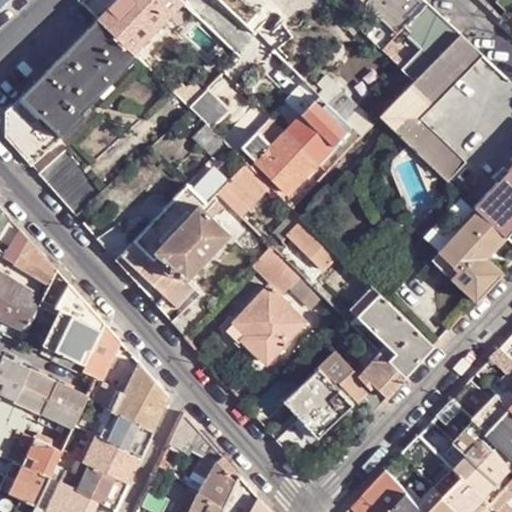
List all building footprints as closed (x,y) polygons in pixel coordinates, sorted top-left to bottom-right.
[(164,23),(185,1),(183,0),(96,0),(88,8),(99,18),(134,53),(149,38),(153,41),(160,34),(156,31),(164,23)] [(424,0),(368,0),(365,3),(397,33),(404,27),(428,3),(424,0)] [(511,0),(496,0),(489,8),(499,19),(511,6),(511,0)] [(444,20),(428,3),(404,27),(425,46),(408,64),(397,53),(401,49),(391,39),(382,50),(402,69),(415,82),(462,35),(444,20)] [(138,56),(134,53),(99,18),(45,72),(49,75),(28,97),(41,111),(39,114),(63,138),(85,115),(84,113),(85,112),(83,111),(138,56)] [(485,55),(462,35),(415,82),(381,116),(448,180),(467,161),(422,118),(485,55)] [(31,165),(63,138),(39,114),(41,111),(28,97),(49,75),(45,72),(6,111),(4,135),(31,165)] [(345,120),(360,107),(332,79),(318,93),(320,95),(345,120)] [(298,118),(312,104),(294,86),(281,101),(298,118)] [(230,111),(207,89),(189,106),(192,110),(205,122),(212,128),(230,111)] [(285,131),(317,162),(347,132),(314,101),(312,104),(298,118),(285,131)] [(362,136),(376,121),(360,107),(345,120),(362,136)] [(288,193),(317,162),(285,131),(270,115),(256,131),(241,147),(288,193)] [(211,155),(225,141),(212,128),(205,122),(192,136),(211,155)] [(75,215),(102,191),(66,149),(38,173),(75,215)] [(241,217),(270,186),(258,175),(247,163),(226,181),(215,192),(228,205),(241,217)] [(212,195),(215,192),(226,181),(213,166),(191,187),(186,183),(133,241),(119,224),(97,240),(135,282),(142,275),(165,296),(170,299),(183,288),(186,290),(192,284),(185,282),(229,234),(213,218),(200,207),(212,195)] [(511,167),(474,206),(478,209),(507,236),(511,230),(511,167)] [(224,206),(212,195),(200,207),(213,218),(224,206)] [(0,272),(42,296),(56,269),(29,238),(0,205),(0,272)] [(507,236),(478,209),(432,259),(476,301),(503,273),(487,257),(507,236)] [(340,254),(308,223),(296,235),(301,240),(298,244),(324,270),(340,254)] [(301,276),(272,246),(253,266),(282,296),(301,276)] [(53,357),(82,371),(104,323),(83,299),(56,269),(42,296),(41,299),(62,309),(45,344),(56,348),(53,357)] [(42,296),(0,272),(0,310),(7,313),(11,305),(31,317),(38,304),(41,299),(42,296)] [(269,287),(235,322),(240,327),(248,334),(243,339),(266,362),(304,321),(269,287)] [(161,311),(185,338),(207,315),(186,290),(183,288),(170,299),(161,311)] [(406,377),(434,346),(383,296),(361,320),(397,354),(389,361),(406,377)] [(6,320),(26,330),(30,322),(31,317),(11,305),(7,313),(0,310),(0,317),(6,320)] [(240,327),(235,322),(225,332),(238,344),(243,339),(248,334),(240,327)] [(102,379),(120,341),(104,323),(82,371),(95,377),(97,378),(97,377),(102,379)] [(374,347),(358,331),(336,352),(369,388),(374,385),(374,384),(361,373),(368,366),(361,359),(374,347)] [(41,352),(53,357),(56,348),(45,344),(41,352)] [(389,361),(374,347),(361,359),(368,366),(361,373),(374,384),(374,385),(387,397),(406,377),(389,361)] [(511,389),(511,357),(501,347),(491,358),(508,375),(503,381),(507,385),(511,389)] [(317,437),(369,388),(336,352),(283,400),(300,419),(317,437)] [(0,391),(14,399),(29,368),(3,355),(0,361),(0,391)] [(118,413),(153,431),(170,396),(139,362),(125,391),(122,391),(121,391),(112,410),(118,413)] [(42,412),(56,381),(29,368),(14,399),(20,401),(21,402),(42,412)] [(61,420),(67,423),(81,393),(56,381),(42,412),(61,420)] [(121,391),(106,384),(97,402),(107,407),(112,410),(121,391)] [(466,385),(453,398),(475,420),(487,405),(466,384),(466,385)] [(511,405),(511,389),(507,385),(499,393),(511,405)] [(0,434),(15,439),(19,430),(7,424),(10,416),(15,420),(20,401),(14,399),(0,391),(0,434)] [(67,423),(73,426),(74,423),(86,396),(87,396),(86,395),(81,393),(67,423)] [(511,454),(511,405),(499,393),(487,405),(475,420),(476,420),(511,454)] [(74,423),(80,427),(83,428),(95,402),(86,396),(74,423)] [(462,435),(456,441),(458,443),(468,454),(505,489),(511,480),(511,454),(476,420),(475,420),(453,398),(446,406),(439,414),(462,435)] [(94,433),(96,434),(106,439),(118,413),(112,410),(107,407),(97,426),(94,433)] [(106,439),(141,457),(153,431),(118,413),(106,439)] [(198,441),(203,434),(184,413),(174,435),(194,448),(198,441)] [(317,437),(300,419),(277,441),(294,459),(317,437)] [(68,452),(84,459),(96,434),(94,433),(89,431),(83,428),(80,427),(68,452)] [(21,441),(13,459),(21,463),(48,476),(52,469),(61,449),(56,447),(33,437),(26,433),(19,430),(15,439),(21,441)] [(15,439),(0,434),(0,453),(8,457),(13,459),(21,441),(15,439)] [(89,462),(129,481),(141,457),(106,439),(96,434),(84,459),(89,462)] [(202,492),(225,506),(237,479),(239,475),(221,453),(203,434),(198,441),(207,452),(191,485),(192,485),(202,492)] [(468,454),(458,443),(447,454),(458,465),(468,454)] [(458,465),(456,468),(465,476),(492,503),(498,496),(505,489),(468,454),(458,465)] [(159,465),(167,470),(170,463),(163,458),(159,465)] [(22,497),(34,503),(35,504),(36,502),(48,476),(21,463),(13,459),(0,485),(0,487),(4,489),(9,492),(22,497)] [(98,499),(116,508),(129,481),(89,462),(76,489),(98,499)] [(164,475),(167,470),(159,465),(155,477),(160,479),(162,474),(164,475)] [(436,481),(437,484),(448,494),(467,511),(483,511),(490,505),(492,503),(465,476),(456,468),(454,469),(451,466),(436,481)] [(48,476),(60,481),(64,483),(67,476),(52,469),(48,476)] [(364,494),(383,511),(392,511),(409,495),(387,469),(364,494)] [(273,511),(263,500),(239,475),(237,479),(225,506),(221,511),(273,511)] [(498,496),(511,508),(511,480),(505,489),(498,496)] [(55,511),(92,511),(98,499),(76,489),(64,483),(60,481),(47,508),(55,511)] [(418,504),(424,511),(467,511),(448,494),(437,484),(418,504)] [(192,511),(202,492),(192,485),(179,511),(192,511)] [(140,506),(154,511),(164,511),(171,498),(149,487),(140,506)] [(221,511),(225,506),(202,492),(192,511),(221,511)] [(11,499),(10,499),(1,495),(0,493),(0,509),(2,511),(5,511),(8,509),(10,508),(11,507),(11,504),(11,501),(11,499)] [(383,511),(364,494),(354,505),(361,511),(383,511)] [(424,511),(418,504),(409,495),(392,511),(424,511)] [(492,503),(490,505),(497,511),(511,511),(511,508),(498,496),(492,503)] [(36,511),(37,511),(41,504),(36,502),(35,504),(34,503),(32,509),(31,510),(32,511),(36,511)]
